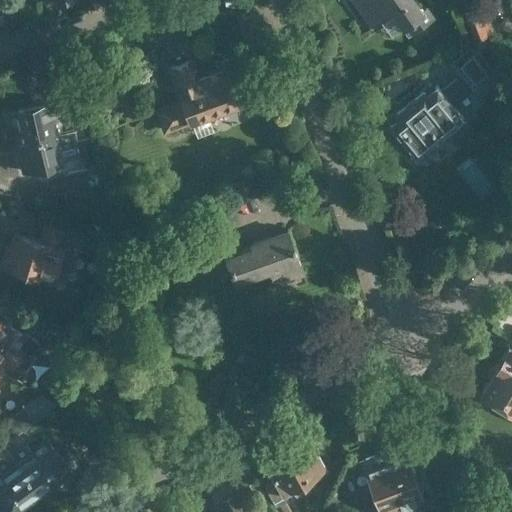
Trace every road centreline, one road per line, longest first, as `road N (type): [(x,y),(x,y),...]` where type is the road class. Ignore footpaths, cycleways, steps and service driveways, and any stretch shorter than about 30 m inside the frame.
road 1 (residential): [(399,338),(274,0)]
road 2 (residential): [(94,511),(399,338)]
road 3 (residential): [(186,0),(0,51)]
road 4 (residential): [(466,511),(399,338)]
road 5 (residential): [(399,338),(479,288),(511,254)]
